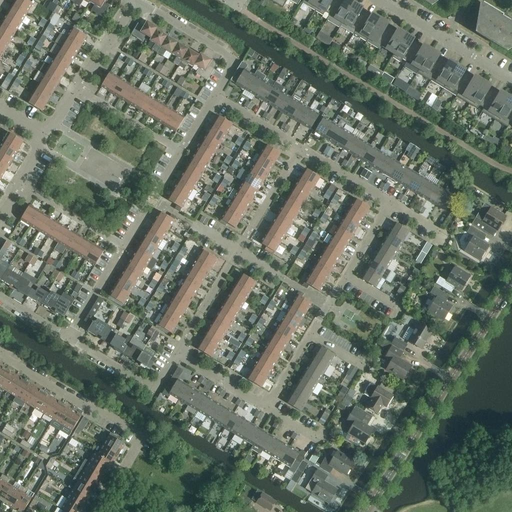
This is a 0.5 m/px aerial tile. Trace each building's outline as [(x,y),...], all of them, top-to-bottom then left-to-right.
[(33,4),(25,0),(15,0),(12,5),(27,14),(33,4)] [(91,11),(103,18),(109,7),(104,3),(105,0),(90,0),(89,2),(94,5),(91,11)] [(263,0),(261,0),(259,4),(265,8),(268,3),(263,0)] [(269,0),(283,8),(287,0),(288,0),(298,6),(301,0),(269,0)] [(303,0),(302,3),(315,11),(321,0),(303,0)] [(323,16),(325,13),(330,16),(339,0),(321,0),(315,11),(323,16)] [(347,0),(345,0),(346,1),(344,0),(339,0),(330,16),(327,21),(340,28),(341,27),(354,4),(347,0)] [(50,2),(47,9),(49,10),(53,13),(57,6),(53,4),(50,2)] [(362,10),(362,9),(354,4),(341,27),(354,35),(366,13),(362,10)] [(479,18),(484,22),(477,33),(477,32),(476,33),(507,51),(511,42),(511,22),(511,23),(503,17),(504,16),(483,4),(483,5),(487,7),(480,18),(479,18)] [(7,14),(22,23),(27,14),(12,5),(7,14)] [(58,16),(62,9),(57,6),(53,13),(58,16)] [(372,15),(371,16),(366,13),(354,35),(366,42),(380,20),(372,15)] [(22,23),(7,14),(1,24),(16,33),(22,23)] [(76,14),(72,21),(77,23),(81,17),(76,14)] [(387,26),(388,24),(380,20),(366,42),(379,50),(381,47),(392,29),(387,26)] [(146,36),(151,39),(157,30),(158,28),(147,22),(143,27),(138,24),(131,35),(143,42),(146,36)] [(0,25),(0,35),(10,42),(16,33),(1,24),(0,25)] [(87,37),(72,28),(66,38),(81,47),(87,37)] [(303,31),(312,36),(315,31),(311,28),(310,30),(306,28),(303,31)] [(381,47),(394,54),(406,35),(398,30),(397,32),(392,29),(381,47)] [(155,45),(152,50),(157,54),(167,37),(157,30),(151,39),(150,41),(155,45)] [(10,42),(0,35),(0,48),(5,51),(10,42)] [(394,54),(392,58),(400,63),(402,59),(407,62),(418,44),(413,41),(414,40),(406,35),(394,54)] [(163,57),(166,51),(171,54),(178,43),(167,37),(157,54),(163,57)] [(61,47),(75,56),(81,47),(66,38),(61,47)] [(330,48),(338,52),(341,47),(334,42),(330,48)] [(176,58),(173,63),(179,67),(189,50),(178,43),(171,54),(176,58)] [(423,46),(423,47),(418,44),(407,62),(419,70),(420,70),(431,51),(423,46)] [(55,56),(70,65),(75,56),(61,47),(55,56)] [(193,68),(194,66),(194,65),(199,56),(189,50),(179,67),(184,70),(188,64),(193,68)] [(439,57),(439,56),(431,51),(420,70),(419,70),(417,73),(431,81),(433,78),(443,60),(439,57)] [(142,54),(138,60),(143,63),(147,57),(142,54)] [(201,54),(199,56),(194,65),(194,66),(199,69),(196,74),(207,81),(214,70),(208,66),(212,61),(201,54)] [(50,66),(64,74),(70,65),(55,56),(50,66)] [(356,63),(364,68),(367,64),(359,59),(356,63)] [(449,61),(448,63),(443,60),(433,78),(445,85),(457,66),(449,61)] [(16,62),(13,68),(15,69),(18,71),(21,65),(16,62)] [(159,64),(155,71),(160,74),(164,67),(159,64)] [(245,70),(246,67),(241,64),(235,74),(240,78),(235,85),(245,90),(254,76),(245,70)] [(64,74),(50,66),(44,75),(59,84),(64,74)] [(464,72),(465,71),(457,66),(445,85),(458,93),(469,75),(464,72)] [(164,76),(168,70),(164,67),(160,74),(164,76)] [(373,73),(380,78),(383,72),(376,68),(373,73)] [(110,73),(101,87),(111,93),(120,79),(110,73)] [(383,73),(380,78),(385,81),(388,76),(383,73)] [(59,84),(44,75),(38,84),(53,93),(59,84)] [(458,93),(456,96),(469,104),(483,82),(475,77),(474,78),(469,75),(458,93)] [(254,96),(263,81),(254,76),(245,90),(254,96)] [(181,77),(177,84),(182,87),(186,80),(181,77)] [(120,99),(129,84),(120,79),(111,93),(120,99)] [(5,81),(1,87),(6,90),(10,84),(5,81)] [(264,102),(273,87),(263,81),(254,96),(264,102)] [(479,106),(484,109),(495,91),(490,88),(491,87),(483,82),(469,104),(477,109),(479,106)] [(273,107),(282,92),(284,88),(275,83),(273,87),(264,102),(273,107)] [(53,93),(38,84),(33,93),(48,102),(53,93)] [(129,104),(138,90),(129,84),(120,99),(129,104)] [(402,84),(399,89),(405,92),(408,88),(402,84)] [(409,87),(405,94),(414,99),(417,93),(409,87)] [(138,110),(147,95),(138,90),(129,104),(138,110)] [(484,109),(482,112),(495,120),(508,97),(500,92),(500,94),(495,91),(484,109)] [(282,113),(291,98),(282,92),(273,107),(282,113)] [(27,103),(42,112),(48,102),(33,93),(27,103)] [(147,95),(138,110),(148,116),(157,101),(147,95)] [(508,128),(510,124),(511,120),(511,99),(508,97),(495,120),(508,128)] [(291,118),(300,104),(291,98),(282,113),(291,118)] [(429,99),(426,104),(431,108),(434,103),(429,99)] [(157,101),(148,116),(157,121),(166,107),(157,101)] [(301,124),(310,109),(300,104),(291,118),(301,124)] [(166,107),(157,121),(166,127),(175,112),(166,107)] [(310,130),(319,115),(310,109),(301,124),(310,130)] [(176,133),(185,118),(175,112),(166,127),(176,133)] [(232,125),(218,116),(212,126),(226,135),(232,125)] [(324,118),(315,133),(324,138),(333,124),(324,118)] [(334,144),(343,129),(333,124),(324,138),(334,144)] [(206,135),(221,144),(226,135),(212,126),(206,135)] [(343,150),(352,135),(343,129),(334,144),(343,150)] [(352,155),(361,140),(364,135),(355,130),(352,135),(343,150),(352,155)] [(248,134),(243,131),(237,141),(242,144),(248,134)] [(23,142),(9,133),(3,143),(18,152),(23,142)] [(201,144),(215,153),(221,144),(206,135),(201,144)] [(499,140),(494,137),(490,144),(495,147),(499,140)] [(361,161),(370,146),(361,140),(352,155),(361,161)] [(0,147),(0,153),(12,161),(18,152),(3,143),(0,147)] [(195,153),(210,162),(215,153),(201,144),(195,153)] [(505,144),(501,151),(507,154),(511,148),(505,144)] [(280,154),(266,145),(260,155),(275,164),(280,154)] [(371,166),(380,152),(370,146),(361,161),(371,166)] [(413,146),(407,156),(413,160),(419,150),(413,146)] [(380,172),(389,157),(392,153),(382,147),(380,152),(371,166),(380,172)] [(330,158),(335,150),(331,148),(326,156),(330,158)] [(0,166),(6,170),(12,161),(0,153),(0,166)] [(210,162),(195,153),(189,163),(204,171),(210,162)] [(254,164),(269,173),(275,164),(260,155),(254,164)] [(390,178),(399,163),(389,157),(380,172),(390,178)] [(353,161),(350,159),(348,162),(345,167),(348,169),(353,161)] [(204,171),(189,163),(184,172),(199,181),(204,171)] [(399,183),(408,169),(399,163),(390,178),(399,183)] [(249,173),(263,182),(269,173),(254,164),(249,173)] [(320,178),(305,169),(300,178),(314,187),(320,178)] [(408,189),(417,174),(408,169),(399,183),(408,189)] [(369,176),(371,176),(373,173),(368,171),(367,174),(364,179),(367,180),(369,176)] [(419,171),(417,174),(408,189),(417,194),(426,180),(428,176),(419,171)] [(199,181),(184,172),(178,181),(193,190),(199,181)] [(243,182),(258,191),(263,182),(249,173),(243,182)] [(294,187),(309,196),(314,187),(300,178),(294,187)] [(427,200),(436,185),(426,180),(417,194),(427,200)] [(193,190),(178,181),(173,190),(187,199),(193,190)] [(258,191),(243,182),(237,192),(252,201),(258,191)] [(336,188),(331,185),(326,194),(331,197),(336,188)] [(436,206),(445,191),(436,185),(427,200),(436,206)] [(207,186),(204,190),(211,194),(214,190),(207,186)] [(289,196),(303,205),(309,196),(294,187),(289,196)] [(175,209),(179,212),(187,199),(173,190),(167,200),(177,206),(175,209)] [(446,211),(450,204),(455,208),(461,197),(456,194),(454,196),(445,191),(436,206),(446,211)] [(252,201),(237,192),(232,201),(247,210),(252,201)] [(320,203),(325,206),(331,197),(326,194),(320,203)] [(303,205),(289,196),(283,206),(298,215),(303,205)] [(370,208),(355,199),(349,209),(364,218),(370,208)] [(247,210),(232,201),(226,210),(241,219),(247,210)] [(29,206),(20,221),(30,226),(39,212),(29,206)] [(298,215),(283,206),(277,215),(292,224),(298,215)] [(491,208),(482,222),(476,218),(472,224),(484,232),(487,226),(498,232),(507,217),(491,208)] [(344,218),(358,227),(364,218),(349,209),(344,218)] [(220,220),(235,229),(241,219),(226,210),(220,220)] [(39,232),(48,217),(39,212),(30,226),(39,232)] [(176,218),(172,215),(170,218),(160,212),(154,222),(169,231),(176,218)] [(292,224),(277,215),(272,224),(286,233),(292,224)] [(209,220),(203,216),(199,222),(206,226),(209,220)] [(48,217),(39,232),(49,238),(58,223),(48,217)] [(338,227),(353,236),(358,227),(344,218),(338,227)] [(148,231),(163,240),(169,231),(154,222),(148,231)] [(58,243),(67,229),(58,223),(49,238),(58,243)] [(409,232),(395,223),(389,233),(403,241),(409,232)] [(286,233),(272,224),(266,233),(281,242),(286,233)] [(332,236),(347,245),(353,236),(338,227),(332,236)] [(480,261),(488,249),(489,246),(479,240),(482,234),(471,227),(467,233),(473,237),(464,251),(480,261)] [(67,229),(58,243),(67,249),(76,234),(67,229)] [(143,240),(157,249),(163,240),(148,231),(143,240)] [(260,244),(275,253),(281,242),(266,233),(260,244)] [(383,242),(398,251),(403,241),(389,233),(383,242)] [(76,254),(85,240),(76,234),(67,249),(76,254)] [(327,246),(342,255),(347,245),(332,236),(327,246)] [(85,240),(76,254),(86,260),(95,245),(85,240)] [(137,249),(152,258),(157,249),(143,240),(137,249)] [(0,252),(0,258),(2,259),(11,244),(7,241),(0,252)] [(378,251),(392,260),(398,251),(383,242),(378,251)] [(421,252),(426,255),(432,245),(427,243),(421,252)] [(95,266),(104,251),(95,245),(86,260),(95,266)] [(342,255),(327,246),(321,255),(336,264),(342,255)] [(152,258),(137,249),(131,259),(146,268),(152,258)] [(217,259),(202,250),(196,260),(211,269),(217,259)] [(430,258),(434,261),(439,253),(434,250),(430,258)] [(372,260),(387,269),(392,260),(378,251),(372,260)] [(416,261),(421,264),(426,255),(421,252),(416,261)] [(29,255),(25,261),(29,264),(33,257),(29,255)] [(336,264),(321,255),(316,264),(330,273),(336,264)] [(34,267),(38,260),(33,257),(29,264),(34,267)] [(0,280),(1,281),(10,266),(0,259),(0,280)] [(146,268),(131,259),(126,268),(141,277),(146,268)] [(191,269),(205,278),(211,269),(196,260),(191,269)] [(366,270),(381,278),(385,281),(391,272),(387,269),(372,260),(366,270)] [(330,273),(316,264),(310,273),(325,282),(330,273)] [(12,272),(14,268),(10,266),(1,281),(10,286),(11,285),(15,288),(21,278),(12,272)] [(455,267),(446,281),(440,278),(436,284),(448,291),(451,285),(462,291),(471,277),(455,267)] [(141,277),(126,268),(120,277),(135,286),(141,277)] [(185,278),(200,287),(205,278),(191,269),(185,278)] [(375,288),(381,278),(366,270),(361,279),(375,288)] [(55,271),(51,277),(56,280),(60,273),(55,271)] [(60,283),(64,276),(60,273),(56,280),(60,283)] [(309,286),(319,292),(325,282),(310,273),(302,286),(307,289),(309,286)] [(256,283),(242,274),(236,284),(250,293),(256,283)] [(135,286),(120,277),(115,286),(130,295),(135,286)] [(425,281),(419,277),(415,284),(420,288),(425,281)] [(19,290),(18,291),(27,297),(32,290),(28,287),(30,283),(21,278),(15,288),(19,290)] [(179,288),(194,296),(200,287),(185,278),(179,288)] [(169,282),(164,279),(159,288),(163,291),(169,282)] [(74,291),(79,294),(83,287),(78,284),(74,291)] [(230,293),(245,302),(250,293),(236,284),(230,293)] [(109,296),(124,305),(130,295),(115,286),(109,296)] [(446,294),(434,287),(430,294),(436,297),(428,312),(444,321),(452,307),(442,300),(446,294)] [(38,288),(36,292),(32,290),(27,297),(37,303),(37,302),(41,304),(48,294),(38,288)] [(194,296),(179,288),(174,297),(189,306),(194,296)] [(394,297),(399,300),(404,292),(399,289),(394,297)] [(52,292),(50,295),(48,294),(41,304),(51,310),(52,308),(54,309),(61,297),(52,292)] [(312,304),(302,298),(304,295),(299,292),(291,305),(306,314),(312,304)] [(64,318),(75,300),(63,293),(61,297),(54,309),(56,310),(55,312),(64,318)] [(224,302),(239,311),(245,302),(230,293),(224,302)] [(91,311),(95,314),(103,300),(99,297),(91,311)] [(189,306),(174,297),(168,306),(183,315),(189,306)] [(219,312),(234,321),(239,311),(224,302),(219,312)] [(286,314),(300,323),(306,314),(291,305),(286,314)] [(183,315),(168,306),(163,315),(177,324),(183,315)] [(96,315),(90,311),(84,322),(91,326),(87,332),(97,337),(98,335),(100,336),(107,325),(98,320),(96,323),(92,321),(96,315)] [(124,312),(120,319),(125,322),(129,315),(124,312)] [(234,321),(219,312),(213,321),(228,330),(234,321)] [(280,323),(295,332),(300,323),(286,314),(280,323)] [(129,324),(133,318),(129,315),(125,322),(129,324)] [(170,336),(171,334),(172,334),(177,324),(163,315),(155,328),(170,336)] [(120,319),(116,326),(121,328),(125,322),(120,319)] [(228,330),(213,321),(207,330),(222,339),(228,330)] [(275,332),(289,341),(295,332),(280,323),(275,332)] [(408,341),(422,350),(426,342),(425,342),(428,338),(429,338),(432,332),(418,324),(408,341)] [(114,334),(116,331),(107,325),(100,336),(102,338),(101,340),(110,345),(116,335),(114,334)] [(151,328),(147,335),(151,338),(155,331),(151,328)] [(222,339),(207,330),(202,339),(217,348),(222,339)] [(156,340),(160,334),(155,331),(151,338),(156,340)] [(289,341),(275,332),(269,342),(284,351),(289,341)] [(128,336),(125,341),(116,335),(110,345),(114,348),(113,349),(123,355),(127,347),(132,339),(128,336)] [(377,344),(386,350),(390,344),(380,338),(377,344)] [(404,351),(407,345),(395,338),(392,344),(404,351)] [(196,349),(211,358),(217,348),(202,339),(196,349)] [(284,351),(269,342),(263,351),(278,360),(284,351)] [(131,350),(127,347),(123,355),(132,360),(133,359),(137,362),(143,351),(134,346),(131,350)] [(335,356),(320,347),(314,356),(329,365),(335,356)] [(408,364),(407,364),(399,359),(402,353),(392,347),(385,358),(391,361),(386,369),(403,380),(401,383),(402,383),(412,366),(408,364)] [(150,361),(152,357),(143,351),(137,362),(141,364),(140,365),(149,371),(154,363),(150,361)] [(278,360),(263,351),(258,360),(272,369),(278,360)] [(308,366),(323,374),(329,365),(314,356),(308,366)] [(272,369),(258,360),(252,369),(267,378),(272,369)] [(303,375),(318,384),(323,374),(308,366),(303,375)] [(351,366),(346,375),(347,375),(346,376),(351,379),(352,378),(352,379),(358,369),(351,366)] [(246,379),(261,388),(267,378),(252,369),(246,379)] [(7,371),(0,381),(0,388),(6,392),(16,376),(7,371)] [(297,384),(312,393),(318,384),(303,375),(297,384)] [(16,376),(6,392),(16,398),(25,382),(16,376)] [(208,392),(214,383),(208,379),(207,381),(204,379),(201,384),(204,386),(203,389),(208,392)] [(175,385),(170,381),(162,394),(168,398),(170,395),(179,400),(188,386),(178,380),(175,385)] [(25,382),(16,398),(25,403),(35,388),(25,382)] [(365,393),(364,395),(371,399),(366,408),(377,415),(382,406),(386,408),(393,397),(391,396),(394,391),(382,383),(379,388),(371,383),(370,384),(365,393)] [(292,393),(307,402),(312,393),(297,384),(292,393)] [(188,386),(179,400),(188,406),(197,391),(188,386)] [(338,396),(343,399),(348,390),(346,388),(344,387),(338,396)] [(35,388),(25,403),(35,409),(44,393),(35,388)] [(345,397),(351,400),(356,392),(350,389),(345,397)] [(197,391),(188,406),(197,412),(206,397),(197,391)] [(44,393),(35,409),(44,415),(53,399),(44,393)] [(286,403),(301,412),(307,402),(292,393),(286,403)] [(206,397),(197,412),(206,417),(215,402),(206,397)] [(53,399),(44,415),(53,420),(63,404),(53,399)] [(338,408),(343,411),(346,406),(348,407),(350,403),(343,399),(338,408)] [(215,402),(206,417),(216,423),(225,408),(215,402)] [(63,404),(53,420),(62,426),(72,410),(63,404)] [(365,443),(373,430),(360,423),(366,413),(355,407),(347,421),(353,425),(348,433),(365,443)] [(225,408),(216,423),(225,429),(234,414),(225,408)] [(72,432),(82,416),(72,410),(62,426),(72,432)] [(329,416),(324,413),(319,423),(323,425),(329,416)] [(234,414),(225,429),(235,434),(244,420),(234,414)] [(82,432),(89,420),(84,417),(76,429),(81,431),(82,432)] [(244,420),(235,434),(244,440),(253,425),(244,420)] [(7,425),(2,433),(6,436),(11,427),(7,425)] [(253,425),(244,440),(253,446),(262,431),(253,425)] [(10,438),(15,429),(11,427),(6,436),(10,438)] [(262,431),(253,446),(251,449),(260,455),(262,451),(271,436),(262,431)] [(125,445),(109,436),(103,445),(119,455),(125,445)] [(271,436),(262,451),(272,457),(281,442),(271,436)] [(281,442),(272,457),(281,462),(290,447),(281,442)] [(43,444),(40,450),(45,453),(49,448),(43,444)] [(73,452),(76,448),(68,444),(65,448),(69,450),(73,452)] [(23,449),(17,445),(12,453),(18,457),(23,449)] [(98,454),(95,453),(114,464),(119,455),(103,445),(98,454)] [(302,460),(305,456),(290,447),(281,462),(290,468),(288,471),(294,474),(298,468),(302,460)] [(31,454),(25,451),(22,456),(28,459),(31,454)] [(346,476),(354,462),(338,452),(337,451),(332,460),(326,456),(319,467),(330,474),(334,468),(346,475),(346,476)] [(111,463),(113,464),(114,464),(95,453),(90,462),(105,472),(111,463)] [(313,455),(309,461),(315,465),(319,458),(313,455)] [(58,468),(60,464),(51,459),(48,463),(53,465),(58,468)] [(105,472),(90,462),(86,460),(80,469),(100,481),(105,472)] [(302,460),(298,468),(304,471),(308,464),(302,460)] [(100,481),(80,469),(74,479),(78,481),(94,491),(100,481)] [(317,470),(306,489),(329,503),(337,490),(324,482),(327,476),(317,470)] [(7,484),(10,479),(6,477),(0,487),(0,500),(3,503),(13,487),(7,484)] [(94,491),(78,481),(73,490),(88,500),(94,491)] [(21,486),(19,491),(13,487),(3,503),(13,508),(25,488),(21,486)] [(18,511),(23,511),(34,494),(25,488),(13,508),(18,511)] [(88,500),(73,490),(67,500),(83,509),(88,500)] [(270,511),(276,502),(263,494),(257,503),(270,511)] [(81,511),(83,509),(67,500),(62,497),(56,506),(64,511),(66,511),(81,511)] [(38,502),(35,506),(37,507),(44,511),(47,507),(38,502)]
